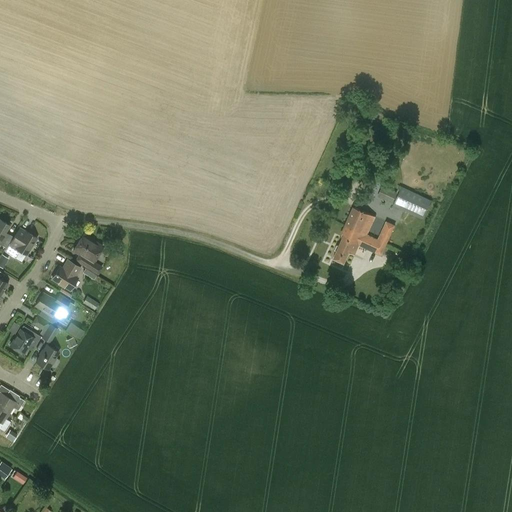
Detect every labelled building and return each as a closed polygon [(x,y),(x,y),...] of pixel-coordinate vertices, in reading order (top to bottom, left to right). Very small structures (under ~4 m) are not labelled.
[(377,197),(392,203),(397,192),(382,185),(377,197)] [(423,218),(431,199),(401,185),(392,204),(423,218)] [(346,226),(366,235),(375,216),(364,211),(364,210),(360,208),(359,210),(354,207),(346,226)] [(0,244),(6,248),(12,237),(5,232),(9,225),(0,219),(0,244)] [(378,240),(386,244),(394,226),(386,222),(378,240)] [(386,244),(378,240),(366,235),(346,226),(341,237),(343,238),(333,258),(344,263),(348,252),(353,254),(357,244),(381,255),(386,244)] [(26,255),(36,238),(19,228),(10,243),(15,247),(15,248),(26,255)] [(73,250),(87,259),(84,265),(97,274),(101,267),(93,262),(102,246),(83,234),(73,250)] [(112,251),(120,256),(122,253),(114,248),(112,251)] [(8,259),(2,254),(0,256),(0,266),(2,268),(8,259)] [(75,277),(80,268),(67,260),(62,269),(59,267),(52,279),(70,290),(77,278),(75,277)] [(58,319),(64,309),(69,301),(59,294),(55,300),(43,293),(35,305),(52,316),(49,321),(54,325),(58,319)] [(83,303),(94,310),(98,303),(87,296),(83,303)] [(49,324),(47,322),(37,316),(33,323),(43,329),(40,334),(42,335),(49,324)] [(65,331),(80,338),(84,329),(70,322),(65,331)] [(49,324),(42,335),(43,336),(42,337),(49,342),(57,329),(50,324),(50,325),(49,324)] [(23,325),(20,329),(10,345),(23,354),(27,348),(31,351),(41,336),(23,325)] [(65,341),(69,348),(77,344),(73,337),(65,341)] [(59,359),(55,357),(58,352),(46,344),(36,361),(48,369),(50,366),(53,367),(56,367),(59,362),(59,359)] [(1,392),(0,393),(0,407),(9,413),(13,407),(18,410),(24,400),(18,397),(15,402),(1,392)] [(9,413),(0,407),(0,429),(4,432),(10,422),(5,419),(9,413)] [(13,477),(24,482),(26,476),(15,471),(13,477)]
